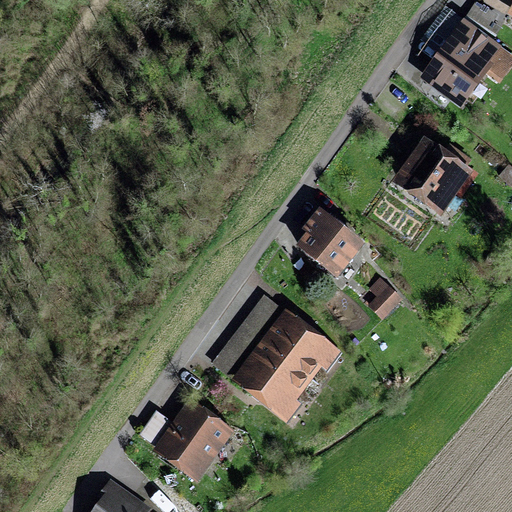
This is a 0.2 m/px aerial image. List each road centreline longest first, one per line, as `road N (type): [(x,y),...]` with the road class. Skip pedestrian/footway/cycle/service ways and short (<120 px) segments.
road 1 (residential): [(66,511),(436,0)]
road 2 (track): [(0,133),(98,0)]
